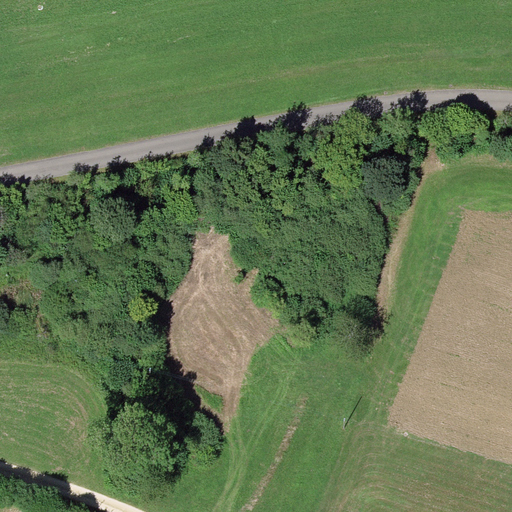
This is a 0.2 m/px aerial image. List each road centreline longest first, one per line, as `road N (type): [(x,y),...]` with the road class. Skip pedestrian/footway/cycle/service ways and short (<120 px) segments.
road 1 (track): [(511,106),(410,105),(0,174)]
road 2 (track): [(124,511),(0,473)]
